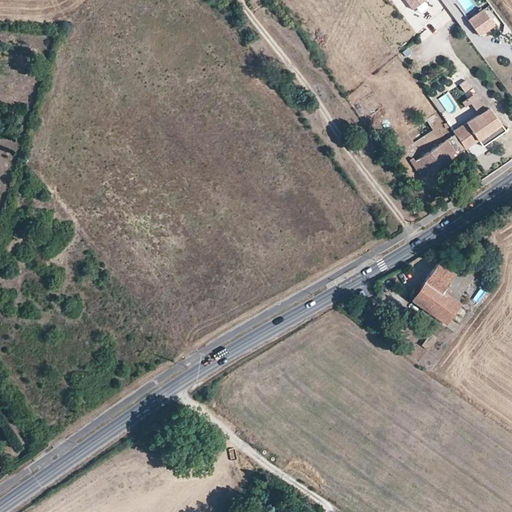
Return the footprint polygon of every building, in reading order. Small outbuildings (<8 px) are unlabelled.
[(393,0),(413,30),(423,23),(428,31),(436,26),(450,16),(446,10),(438,15),(429,1),(413,11),(412,10),(407,13),(401,4),(405,1),(403,0),(393,0)] [(423,0),(405,0),(412,8),(423,0)] [(483,7),(468,18),(480,35),(494,24),(483,7)] [(450,64),(424,82),(434,97),(460,78),(450,64)] [(487,109),(475,91),(465,97),(477,115),(487,109)] [(367,93),(353,103),(366,120),(379,110),(367,93)] [(477,115),(467,121),(480,139),(502,124),(490,106),(487,109),(477,115)] [(467,121),(453,130),(456,134),(466,149),(480,139),(467,121)] [(502,124),(480,139),(483,145),(506,130),(502,124)] [(454,157),(464,150),(453,135),(413,164),(428,186),(459,164),(454,157)] [(455,273),(459,267),(460,264),(445,253),(438,261),(439,262),(455,273)] [(439,262),(438,261),(412,299),(439,319),(440,319),(446,323),(446,322),(452,314),(460,303),(456,300),(461,294),(471,278),(473,276),(459,267),(455,273),(439,262)] [(476,282),(471,278),(461,294),(465,296),(465,297),(476,282)] [(460,303),(465,296),(461,294),(456,300),(460,303)] [(454,317),(452,314),(446,322),(449,324),(454,317)] [(436,337),(430,333),(422,345),(428,350),(436,337)] [(156,424),(148,429),(157,441),(164,435),(156,424)]
